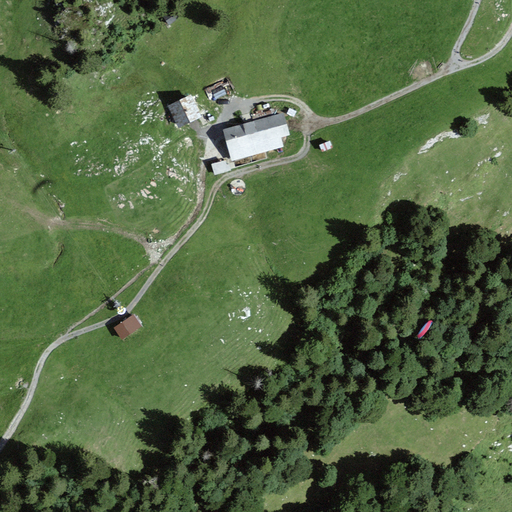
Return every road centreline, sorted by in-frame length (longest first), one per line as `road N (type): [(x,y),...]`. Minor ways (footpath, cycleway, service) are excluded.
road 1 (track): [(0,451),(51,346),(122,314),(205,213),(225,176),(304,153),(310,119)]
road 2 (track): [(310,119),(336,119),(449,71)]
